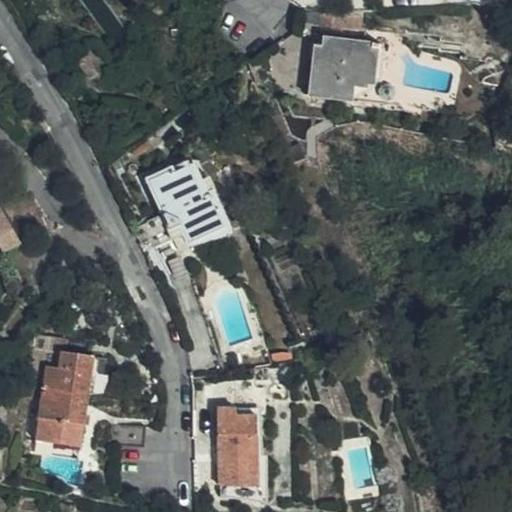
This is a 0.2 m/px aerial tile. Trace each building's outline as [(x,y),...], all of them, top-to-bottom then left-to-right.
[(349,104),(360,105),(363,91),(384,93),(389,51),(321,41),(320,48),(314,47),(307,94),(311,94),(310,104),(348,109),(349,104)] [(95,74),(83,57),(74,63),(73,66),(84,81),(95,74)] [(363,91),(360,105),(381,108),(384,93),(363,91)] [(224,229),(203,183),(198,185),(189,167),(174,174),(171,171),(149,182),(164,214),(131,231),(144,257),(186,237),(190,246),(224,229)] [(0,212),(0,237),(15,230),(4,210),(0,212)] [(15,230),(0,237),(0,243),(5,252),(22,244),(15,230)] [(39,339),(30,392),(43,391),(46,369),(50,341),(39,339)] [(43,391),(87,397),(92,358),(60,354),(59,365),(63,366),(63,371),(46,369),(43,391)] [(43,391),(30,392),(30,400),(36,401),(37,396),(43,397),(37,443),(80,448),(87,397),(43,391)] [(255,489),(255,417),(234,418),(234,411),(216,411),(216,488),(255,489)] [(143,450),(144,432),(144,429),(112,428),(111,450),(116,450),(142,450),(143,450)]
